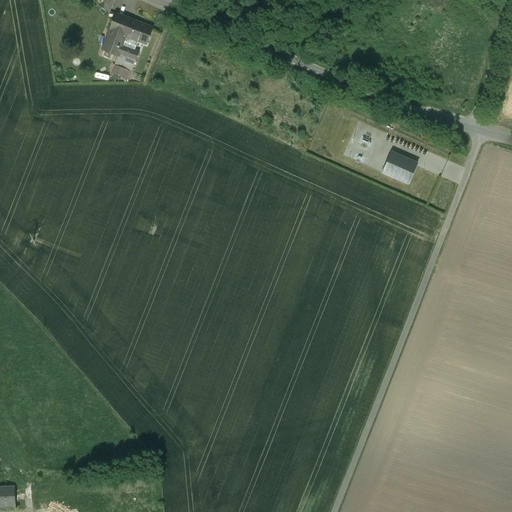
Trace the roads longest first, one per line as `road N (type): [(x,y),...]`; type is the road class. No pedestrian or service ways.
road 1 (unclassified): [(483,131),(332,511)]
road 2 (unclassified): [(483,131),(141,0)]
